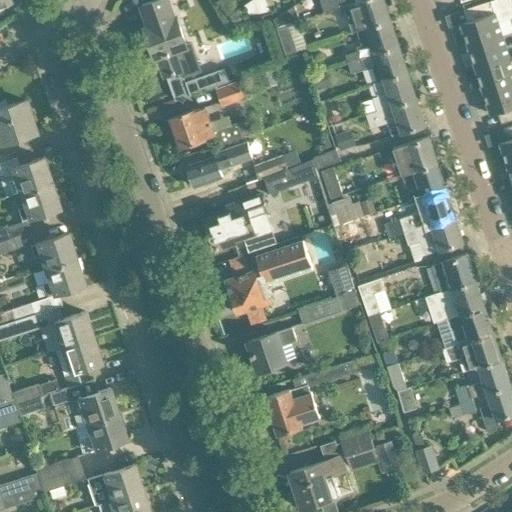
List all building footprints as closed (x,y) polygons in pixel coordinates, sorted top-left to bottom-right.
[(24,0),(22,0),(12,4),(15,12),(27,7),(24,0)] [(154,0),(142,4),(142,5),(143,5),(150,26),(147,27),(152,38),(148,39),(154,57),(158,56),(165,76),(174,101),(230,81),(225,67),(185,82),(183,75),(201,69),(191,41),(186,43),(174,8),(171,0),(154,0)] [(251,0),(244,4),(249,15),(271,9),(265,0),(251,0)] [(343,5),(344,6),(360,0),(320,0),(324,11),(343,5)] [(384,0),(360,0),(344,6),(352,31),(356,29),(357,30),(390,18),(384,0)] [(468,20),(461,23),(468,46),(503,35),(498,21),(509,18),(511,16),(511,7),(509,0),(491,0),(464,9),(468,20)] [(294,6),(273,15),(277,27),(288,24),(299,20),(294,6)] [(390,18),(357,30),(365,55),(372,53),(372,54),(399,45),(390,18)] [(288,24),(277,27),(286,54),(296,50),(288,24)] [(503,35),(468,46),(476,68),(510,57),(503,35)] [(399,45),(372,54),(375,63),(371,65),(376,81),(373,82),(373,83),(408,71),(399,45)] [(345,54),(347,62),(361,57),(358,50),(345,54)] [(364,67),(361,57),(347,62),(351,72),(364,67)] [(511,63),(510,57),(476,68),(483,91),(511,81),(511,63)] [(318,89),(330,85),(324,69),(313,74),(318,89)] [(366,113),(366,114),(381,109),(399,103),(416,97),(408,71),(373,83),(377,95),(373,96),(377,110),(366,113)] [(221,104),(244,96),(238,81),(216,89),(221,104)] [(511,81),(483,91),(491,114),(498,112),(501,123),(511,119),(511,81)] [(381,109),(366,114),(370,128),(388,122),(392,135),(425,124),(416,97),(399,103),(381,109)] [(341,98),(328,102),(330,110),(343,106),(341,98)] [(0,105),(0,143),(33,133),(28,117),(30,117),(25,100),(14,103),(14,101),(0,105)] [(196,107),(189,110),(170,116),(181,148),(200,141),(206,139),(205,136),(211,134),(216,146),(242,137),(242,135),(251,132),(246,119),(237,122),(214,131),(205,107),(196,110),(196,107)] [(511,125),(503,129),(507,140),(500,142),(508,165),(511,163),(511,125)] [(350,130),(335,134),(340,150),(355,145),(350,130)] [(429,136),(393,147),(401,174),(437,162),(429,136)] [(321,140),(323,147),(331,145),(328,137),(321,140)] [(216,156),(187,165),(194,186),(213,179),(221,177),(218,168),(253,156),(252,154),(260,152),(256,140),(248,143),(248,141),(233,146),(214,152),(216,156)] [(340,160),(335,148),(312,157),(314,160),(317,169),(340,160)] [(287,167),(283,154),(254,165),(259,178),(287,167)] [(17,157),(0,161),(0,181),(5,196),(19,191),(19,192),(51,182),(43,156),(24,162),(19,164),(17,157)] [(314,160),(291,168),(296,183),(297,183),(319,176),(317,169),(314,160)] [(437,162),(401,174),(405,186),(419,181),(424,196),(446,188),(437,162)] [(330,198),(343,194),(333,166),(321,170),(330,198)] [(296,183),(291,168),(264,177),(270,193),(296,183)] [(0,228),(0,240),(32,231),(27,218),(60,207),(51,182),(19,192),(24,207),(18,209),(23,221),(0,228)] [(389,238),(404,232),(455,215),(446,188),(424,196),(428,208),(400,218),(384,223),(389,238)] [(213,227),(209,228),(216,248),(235,242),(234,239),(243,236),(248,252),(277,242),(266,211),(267,210),(262,194),(228,206),(229,210),(210,217),(213,227)] [(352,203),(350,196),(327,203),(334,225),(353,219),(357,218),(357,217),(363,214),(358,200),(352,203)] [(359,200),(364,214),(374,211),(369,197),(359,200)] [(455,215),(404,232),(408,244),(420,240),(425,254),(463,241),(455,215)] [(68,232),(30,244),(34,257),(39,255),(44,268),(76,258),(68,232)] [(260,267),(226,279),(238,313),(248,309),(269,302),(273,301),(267,284),(313,268),(303,239),(256,255),(260,267)] [(349,257),(354,272),(369,267),(365,252),(349,257)] [(425,296),(426,297),(476,280),(467,253),(431,265),(440,291),(425,296)] [(238,257),(241,270),(258,267),(255,254),(238,257)] [(76,258),(44,268),(49,283),(43,285),(47,296),(84,283),(76,258)] [(380,278),(358,285),(368,316),(380,312),(373,293),(384,289),(380,278)] [(476,280),(426,297),(434,321),(446,317),(447,318),(485,306),(476,280)] [(356,290),(328,299),(309,305),(299,309),(304,322),(360,303),(356,290)] [(58,294),(0,312),(0,324),(33,313),(61,304),(58,294)] [(443,348),(493,331),(485,306),(447,318),(455,343),(443,348)] [(48,323),(38,326),(46,351),(56,348),(62,346),(93,336),(85,311),(48,323)] [(380,312),(368,316),(377,342),(389,338),(380,312)] [(0,324),(0,338),(38,326),(33,313),(0,324)] [(278,330),(266,334),(247,341),(257,371),(288,361),(283,345),(298,340),(293,326),(278,331),(278,330)] [(479,366),(502,358),(493,331),(443,348),(447,361),(459,357),(464,371),(479,366)] [(62,346),(56,348),(64,374),(101,362),(93,336),(62,346)] [(394,348),(382,352),(387,367),(398,363),(394,348)] [(511,384),(502,358),(479,366),(483,380),(468,385),(467,383),(455,387),(459,401),(473,397),(487,392),(511,384)] [(290,388),(284,390),(265,397),(277,434),(302,426),(301,423),(318,418),(311,395),(308,386),(344,375),(357,371),(353,359),(292,378),(295,388),(290,389),(290,388)] [(398,363),(387,367),(393,385),(404,381),(398,363)] [(0,414),(17,409),(15,404),(13,398),(11,399),(3,375),(0,376),(0,414)] [(60,390),(47,394),(50,405),(64,400),(65,400),(73,427),(86,423),(118,412),(109,387),(90,393),(85,395),(82,383),(60,390)] [(491,403),(479,407),(488,432),(500,424),(498,418),(511,413),(511,388),(511,384),(487,392),(491,403)] [(38,397),(34,386),(11,393),(13,398),(15,404),(38,397)] [(404,410),(416,407),(410,386),(398,390),(404,410)] [(473,397),(459,401),(463,413),(476,409),(473,397)] [(0,414),(0,427),(21,421),(17,409),(0,414)] [(118,412),(86,423),(90,436),(85,438),(89,450),(126,438),(118,412)] [(369,430),(340,438),(345,455),(374,446),(369,430)] [(21,436),(12,438),(15,449),(24,446),(21,436)] [(385,470),(400,465),(392,440),(377,445),(385,470)] [(425,472),(426,472),(438,468),(431,445),(418,449),(425,472)] [(78,455),(36,468),(40,480),(82,467),(78,455)] [(340,495),(334,474),(346,470),(341,455),(290,472),(302,508),(340,495)] [(85,479),(93,504),(142,488),(134,463),(85,479)] [(82,467),(40,480),(41,483),(43,491),(85,477),(82,467)] [(0,483),(0,496),(0,497),(41,483),(40,480),(36,468),(34,469),(35,472),(0,483)] [(41,483),(0,497),(4,508),(45,495),(43,491),(41,483)] [(150,511),(142,488),(93,504),(94,505),(97,504),(99,511),(150,511)]
